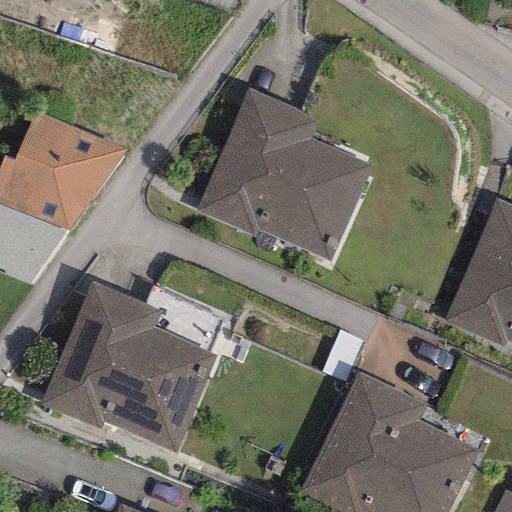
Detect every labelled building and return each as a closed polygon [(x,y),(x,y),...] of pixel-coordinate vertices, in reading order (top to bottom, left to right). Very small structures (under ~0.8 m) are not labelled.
[(121,29),(64,8),(53,37),(110,59),(121,29)] [(314,121),(246,91),(193,210),(251,235),(254,229),(327,261),(369,165),(307,138),(314,121)] [(127,152),(34,114),(12,159),(2,159),(0,163),(0,204),(63,234),(127,152)] [(511,206),(493,199),(440,322),(502,348),(505,342),(511,344),(511,206)] [(63,234),(0,204),(0,270),(30,283),(63,234)] [(160,313),(90,283),(38,404),(99,430),(103,423),(174,454),(216,357),(153,329),(160,313)] [(422,406),(355,374),(296,495),(330,511),(446,511),(475,452),(414,422),(422,406)] [(511,511),(511,495),(504,491),(493,511),(511,511)]
